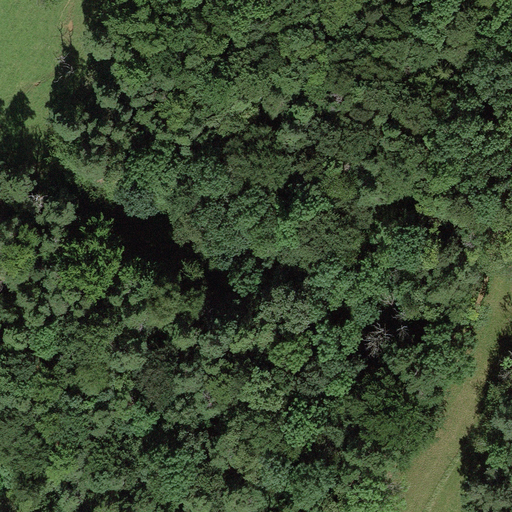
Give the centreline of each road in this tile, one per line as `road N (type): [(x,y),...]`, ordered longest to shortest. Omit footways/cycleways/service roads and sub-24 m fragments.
road 1 (track): [(511,135),(478,252),(366,511)]
road 2 (track): [(6,383),(4,511)]
